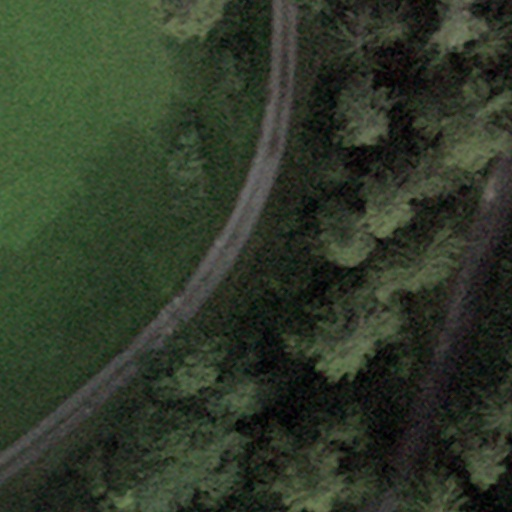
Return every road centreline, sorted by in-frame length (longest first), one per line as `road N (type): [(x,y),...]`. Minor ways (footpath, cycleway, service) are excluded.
road 1 (track): [(0,462),(134,362),(270,152),(280,0)]
road 2 (track): [(399,511),(511,174)]
